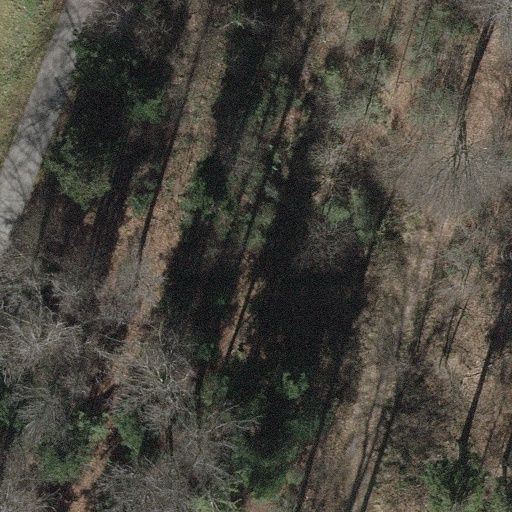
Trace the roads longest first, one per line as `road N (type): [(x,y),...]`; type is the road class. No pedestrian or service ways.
road 1 (track): [(483,0),(388,371),(374,511)]
road 2 (track): [(88,0),(0,224)]
